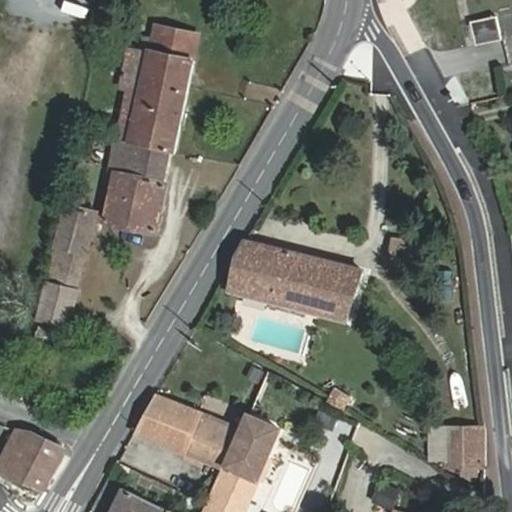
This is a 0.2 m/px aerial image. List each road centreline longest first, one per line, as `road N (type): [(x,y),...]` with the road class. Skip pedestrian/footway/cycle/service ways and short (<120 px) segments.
road 1 (tertiary): [(511,511),(474,216),(402,71),(370,27),(345,13)]
road 2 (secondary): [(345,13),(324,72),(104,441)]
road 3 (unknown): [(347,489),(361,463),(385,453),(510,507)]
